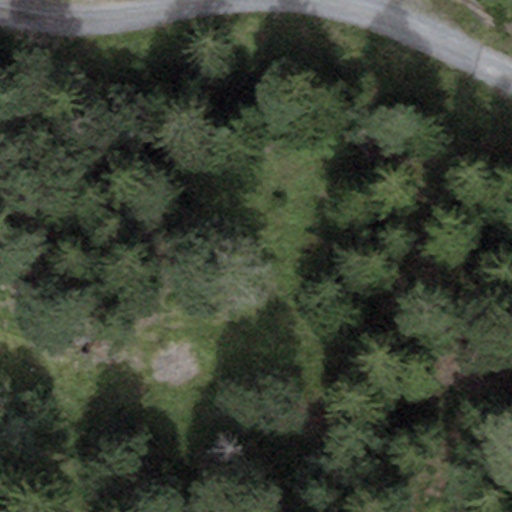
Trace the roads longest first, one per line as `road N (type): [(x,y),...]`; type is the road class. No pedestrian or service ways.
road 1 (track): [(275,0),(58,19),(1,0)]
road 2 (track): [(511,77),(321,0)]
